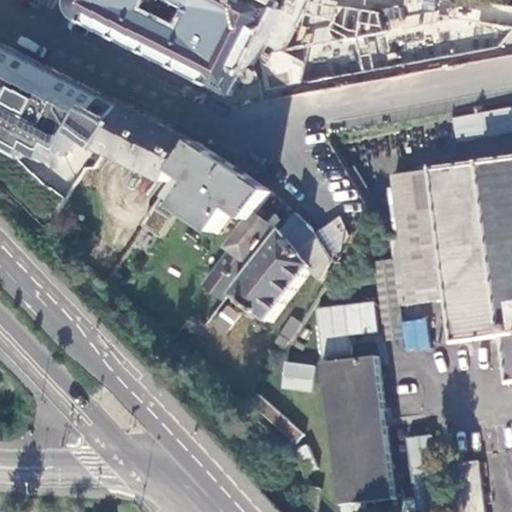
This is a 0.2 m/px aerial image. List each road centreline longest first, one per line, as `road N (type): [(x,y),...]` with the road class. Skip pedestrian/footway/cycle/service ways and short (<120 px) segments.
road 1 (primary): [(239,503),(0,256)]
road 2 (residential): [(511,73),(245,127)]
road 3 (residential): [(245,127),(29,23)]
road 4 (primary): [(0,320),(152,478)]
road 5 (tertiary): [(0,466),(152,478)]
road 6 (residential): [(333,212),(280,150),(245,127)]
